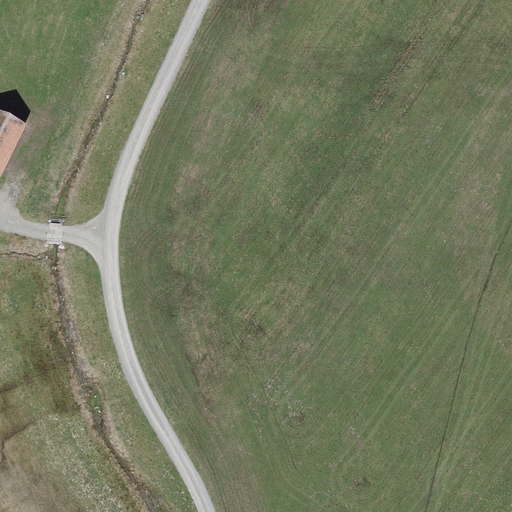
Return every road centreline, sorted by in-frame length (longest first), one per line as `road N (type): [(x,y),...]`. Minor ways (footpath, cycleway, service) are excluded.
road 1 (track): [(202,511),(120,349),(106,273),(125,161),(201,0)]
road 2 (track): [(91,511),(0,388)]
